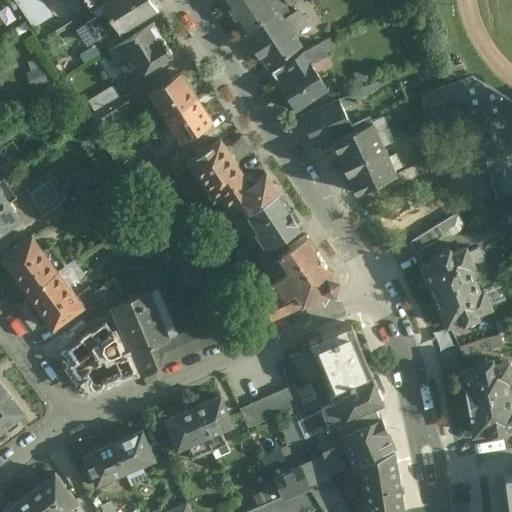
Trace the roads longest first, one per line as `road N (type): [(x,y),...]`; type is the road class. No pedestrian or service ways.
road 1 (residential): [(380,284),(187,0)]
road 2 (residential): [(380,284),(73,420)]
road 3 (residential): [(445,511),(416,387),(380,284)]
road 4 (residential): [(73,420),(0,315)]
